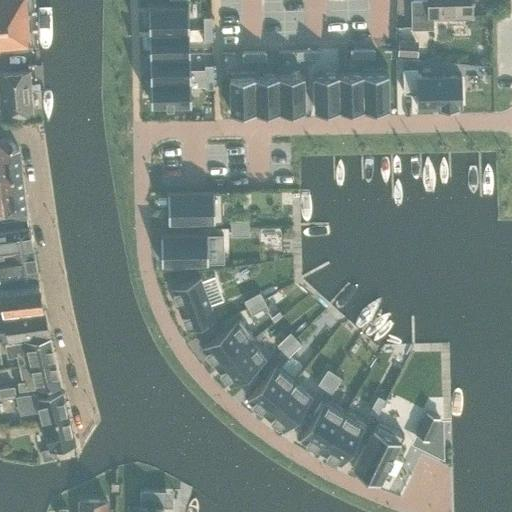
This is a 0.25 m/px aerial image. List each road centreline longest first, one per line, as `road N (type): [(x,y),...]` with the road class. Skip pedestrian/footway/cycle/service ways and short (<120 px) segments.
road 1 (residential): [(428,493),(410,504),(392,502),(337,479),(245,419),(187,361),(159,311),(144,258),(143,140),(163,130),(511,122)]
road 2 (residential): [(0,134),(29,133),(52,292),(86,428)]
